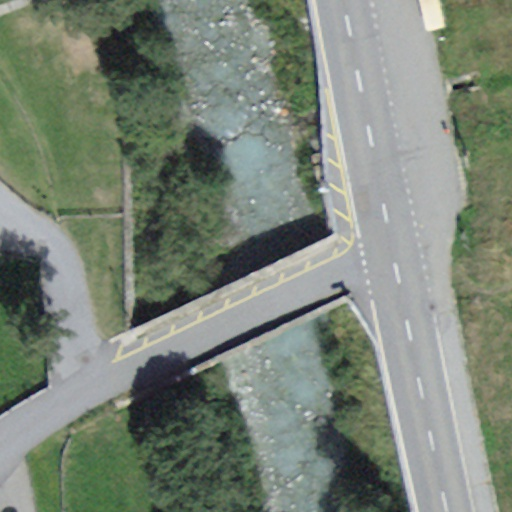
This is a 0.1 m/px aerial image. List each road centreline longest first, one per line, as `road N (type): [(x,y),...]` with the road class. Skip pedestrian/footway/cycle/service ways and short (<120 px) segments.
road 1 (residential): [(390,253),(131,372),(0,446)]
road 2 (tertiary): [(390,253),(449,511)]
road 3 (tertiary): [(347,0),(390,253)]
road 4 (track): [(95,390),(125,511)]
